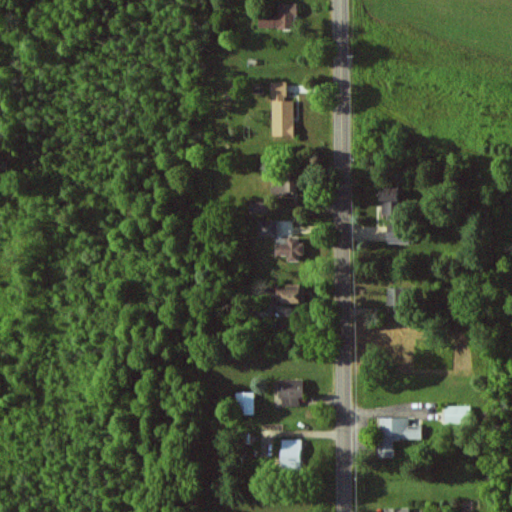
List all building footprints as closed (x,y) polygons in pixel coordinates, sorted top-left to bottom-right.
[(298,3),(280,3),(280,15),(261,15),(261,28),(298,28),(298,3)] [(273,135),(295,136),(296,101),(287,100),(287,82),(273,82),(273,135)] [(294,193),(293,176),(278,177),(279,185),(271,186),(272,195),(294,193)] [(383,216),(399,216),(399,224),(388,225),(388,243),(409,242),(409,222),(402,222),(401,187),(382,188),(383,216)] [(277,220),(259,220),(259,236),(277,236),(277,220)] [(289,261),(305,260),(304,237),(277,237),(277,255),(288,254),(289,261)] [(304,302),(305,284),(287,283),(287,288),(277,288),(277,302),(304,302)] [(405,310),(406,288),(388,287),(387,310),(405,310)] [(281,378),(280,406),(299,407),(300,398),(304,398),(305,379),(281,378)] [(236,392),(237,414),(255,414),(255,392),(236,392)] [(447,424),(470,424),(470,406),(446,406),(447,424)] [(423,440),(423,426),(411,426),(411,418),(379,417),(378,457),(394,457),(394,439),(423,440)] [(302,439),(283,440),(283,470),(303,470),(302,439)]
